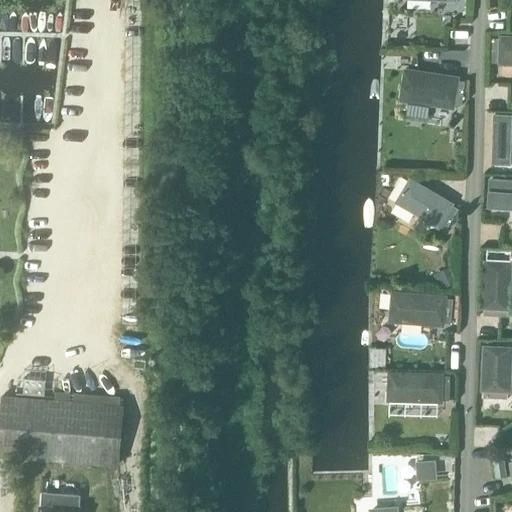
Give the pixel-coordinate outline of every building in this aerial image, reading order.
[(511,61),(511,31),(504,31),(504,35),(497,34),(496,59),(503,59),(503,62),(511,61)] [(404,67),(399,100),(408,102),(405,118),(426,121),(429,105),(454,109),(455,105),(461,106),(465,82),(459,81),(460,76),(404,67)] [(493,114),(492,164),(510,164),(511,114),(493,114)] [(450,227),(462,206),(457,203),(458,200),(414,174),(399,199),(443,226),(445,224),(450,227)] [(511,180),(491,179),(489,209),(511,210),(511,180)] [(511,258),(488,257),(486,307),(488,307),(488,313),(511,314),(511,313),(511,258)] [(449,271),(435,278),(441,290),(455,283),(449,271)] [(391,291),(389,321),(444,325),(444,322),(451,323),(453,299),(446,298),(446,295),(391,291)] [(511,343),(488,343),(486,390),(488,390),(488,396),(511,396),(511,343)] [(453,398),(454,374),(448,374),(448,371),(392,369),(391,399),(447,401),(447,398),(453,398)] [(0,454),(119,464),(124,406),(3,396),(0,431),(0,454)] [(419,462),(421,477),(435,476),(434,461),(419,462)] [(505,463),(493,465),(495,477),(507,475),(505,463)] [(78,508),(79,495),(43,492),(42,505),(41,505),(40,511),(79,511),(80,509),(78,508)]
